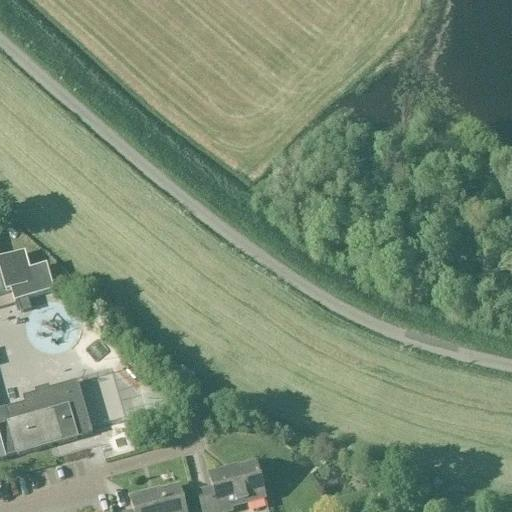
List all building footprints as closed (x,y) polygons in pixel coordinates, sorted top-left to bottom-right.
[(0,297),(15,293),(19,305),(28,302),(29,302),(54,294),(46,268),(30,273),(26,256),(0,263),(0,297)] [(28,302),(19,305),(21,315),(31,312),(28,302)] [(0,328),(0,366),(10,364),(0,328)] [(0,463),(5,462),(5,460),(16,457),(16,458),(92,437),(78,384),(22,400),(23,406),(0,412),(0,463)] [(198,496),(201,511),(235,511),(267,504),(257,467),(228,475),(227,473),(210,478),(214,491),(198,496)] [(185,511),(180,490),(149,498),(149,496),(131,501),(133,511),(185,511)]
